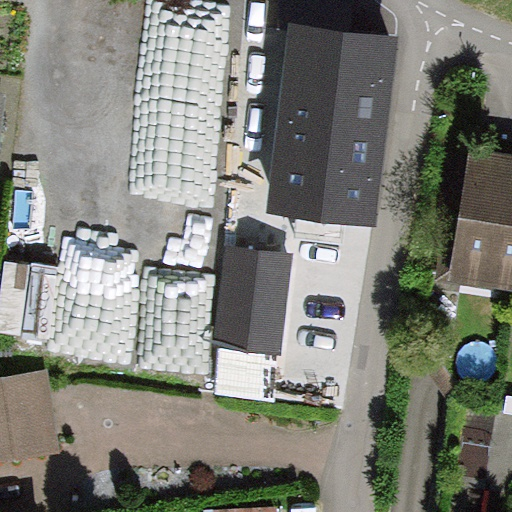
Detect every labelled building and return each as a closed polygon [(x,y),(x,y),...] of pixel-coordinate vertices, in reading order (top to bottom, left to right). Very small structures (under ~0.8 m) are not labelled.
[(206,190),(227,0),(152,0),(132,182),(206,190)] [(378,233),(401,40),(283,26),(260,219),(378,233)] [(433,282),(511,295),(511,159),(470,151),(456,227),(443,225),(433,282)] [(297,259),(226,253),(217,352),(287,358),(297,259)] [(54,369),(0,380),(0,459),(70,446),(54,369)]
